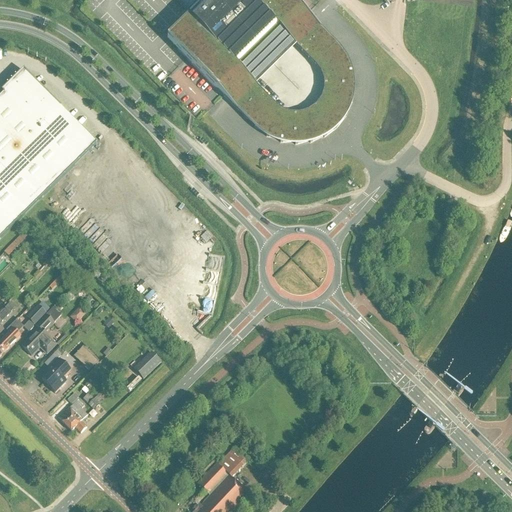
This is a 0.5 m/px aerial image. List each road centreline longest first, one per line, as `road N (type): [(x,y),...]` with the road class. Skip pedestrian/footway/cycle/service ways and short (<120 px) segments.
road 1 (tertiary): [(278,236),(79,43),(0,13)]
road 2 (tertiary): [(0,25),(71,52),(266,249)]
road 3 (tertiary): [(320,300),(511,486)]
road 4 (tertiary): [(511,470),(331,290)]
road 5 (unclassified): [(511,111),(506,180),(493,200),(479,203),(404,162)]
road 6 (unclassified): [(206,363),(95,475)]
road 7 (unclassified): [(404,162),(426,133),(431,103),(418,73),(379,33)]
road 8 (track): [(284,503),(373,403)]
road 9 (unclassified): [(95,475),(0,383)]
